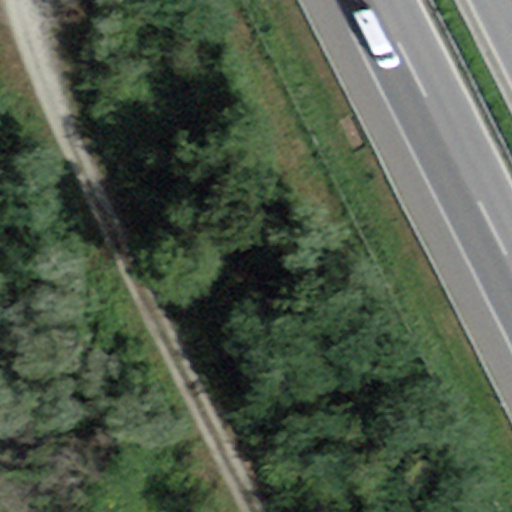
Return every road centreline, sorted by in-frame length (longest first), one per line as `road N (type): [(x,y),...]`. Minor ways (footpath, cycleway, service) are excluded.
road 1 (track): [(266,511),(10,30),(4,0)]
road 2 (motorway): [(375,0),(511,278)]
